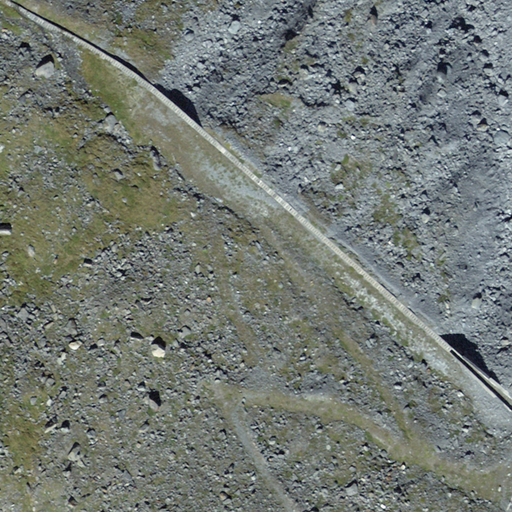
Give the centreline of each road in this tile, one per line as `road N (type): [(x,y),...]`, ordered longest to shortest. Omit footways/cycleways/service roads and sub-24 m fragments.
road 1 (track): [(509,421),(217,124),(22,0)]
road 2 (track): [(496,189),(395,117),(309,104),(192,54),(82,38)]
road 3 (track): [(289,511),(229,410),(248,379),(372,415),(485,487)]
